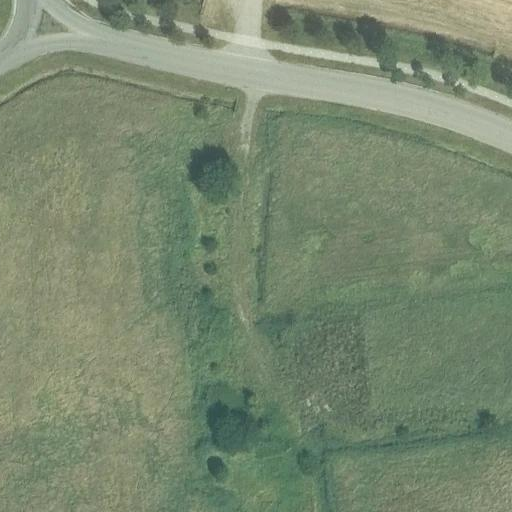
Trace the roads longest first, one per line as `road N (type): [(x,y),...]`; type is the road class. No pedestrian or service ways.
road 1 (track): [(308,511),(298,442),(243,316),(243,132),(258,0)]
road 2 (tertiary): [(99,43),(409,105),(511,141)]
